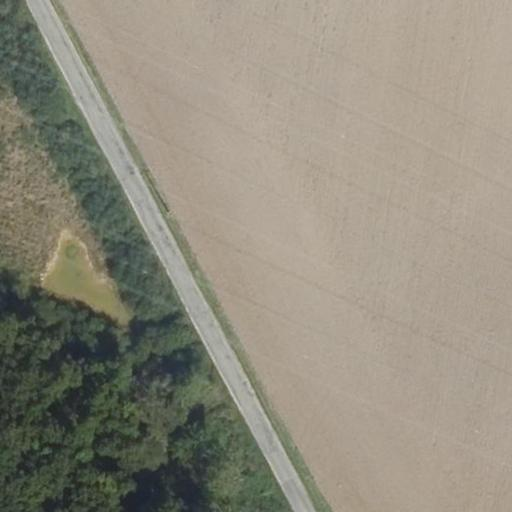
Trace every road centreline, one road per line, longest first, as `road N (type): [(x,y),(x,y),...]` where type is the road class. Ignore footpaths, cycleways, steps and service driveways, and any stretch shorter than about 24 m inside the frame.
road 1 (tertiary): [(30,0),(299,511)]
road 2 (track): [(222,362),(137,511)]
